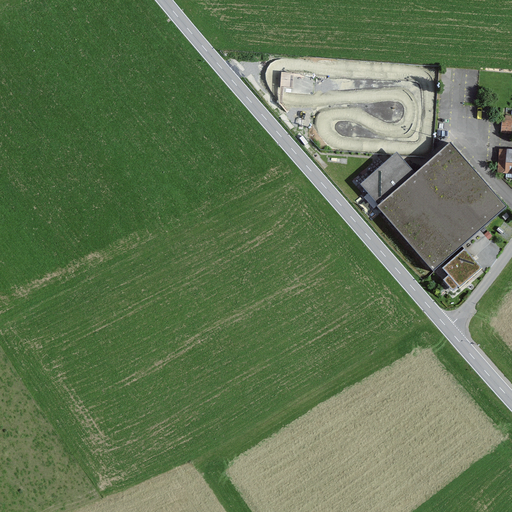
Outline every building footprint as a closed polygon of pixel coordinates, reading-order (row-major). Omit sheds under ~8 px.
[(312,107),(314,72),(288,71),(286,106),(312,107)] [(502,133),(509,133),(510,121),(503,120),(502,133)] [(376,208),(433,272),(507,208),(450,143),(413,175),(408,169),(403,168),(398,172),(398,175),(395,175),(393,172),(378,184),(372,177),(364,185),(381,204),(376,208)] [(511,151),(500,150),(498,172),(506,173),(506,169),(511,169),(511,151)] [(356,177),(362,183),(373,173),(367,167),(356,177)] [(482,269),(465,249),(442,268),(459,288),(482,269)]
